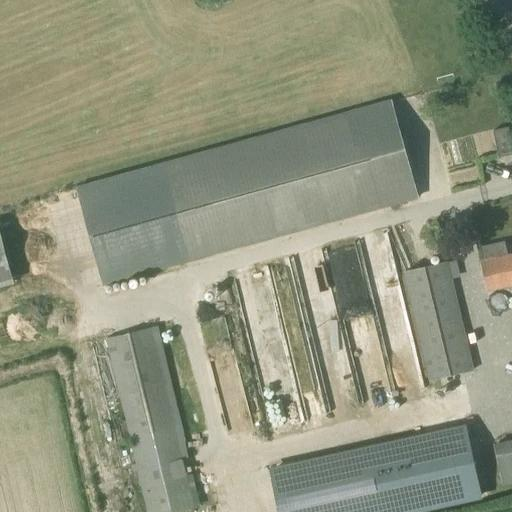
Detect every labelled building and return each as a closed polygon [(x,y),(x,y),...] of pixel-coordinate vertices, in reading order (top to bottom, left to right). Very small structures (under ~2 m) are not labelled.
[(391,102),(372,107),(76,189),(102,285),(418,197),(391,102)] [(511,143),(509,127),(493,130),(498,157),(511,154),(511,143)] [(0,285),(10,283),(0,247),(0,285)] [(511,255),(480,262),(487,291),(511,284),(511,255)] [(428,381),(473,370),(447,262),(403,272),(428,381)] [(205,337),(226,332),(223,317),(202,322),(205,337)] [(180,463),(188,461),(153,330),(102,343),(146,511),(199,511),(197,502),(192,504),(188,491),(195,489),(192,477),(185,479),(180,463)] [(465,426),(269,471),(277,511),(429,511),(482,500),(465,426)] [(511,442),(494,446),(501,485),(511,483),(511,442)]
